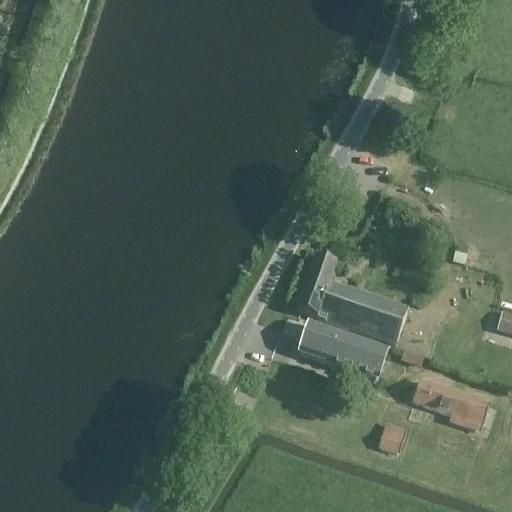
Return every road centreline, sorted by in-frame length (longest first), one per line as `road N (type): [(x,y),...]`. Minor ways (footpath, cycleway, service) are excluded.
road 1 (unclassified): [(141,511),(216,400),(419,0)]
road 2 (tertiary): [(0,171),(71,0)]
road 3 (track): [(511,136),(381,88)]
